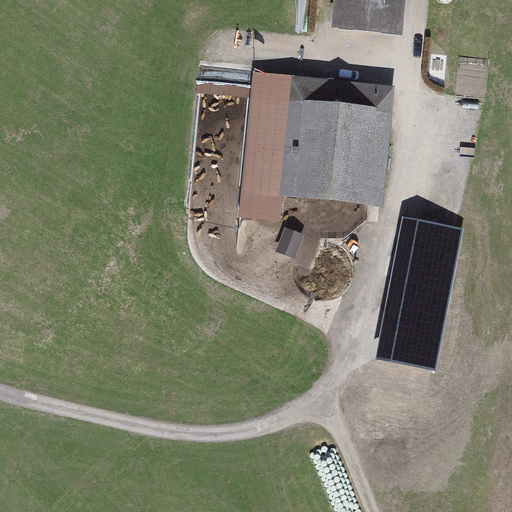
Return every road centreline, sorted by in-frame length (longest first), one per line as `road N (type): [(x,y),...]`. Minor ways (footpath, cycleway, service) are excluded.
road 1 (track): [(419,121),(393,247),(351,350),(323,398),(299,415),(241,433),(195,435),(0,397)]
road 2 (track): [(82,511),(178,433)]
road 3 (track): [(371,511),(323,398)]
